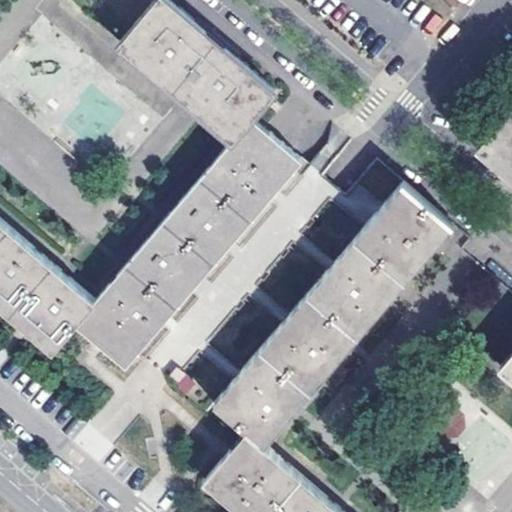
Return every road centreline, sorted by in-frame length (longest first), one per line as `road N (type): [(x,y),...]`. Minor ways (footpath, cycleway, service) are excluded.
road 1 (residential): [(232,0),(383,129)]
road 2 (residential): [(141,511),(0,391)]
road 3 (residential): [(399,112),(269,0)]
road 4 (residential): [(383,129),(511,240)]
road 5 (residential): [(496,0),(399,112)]
road 6 (residential): [(511,207),(399,112)]
